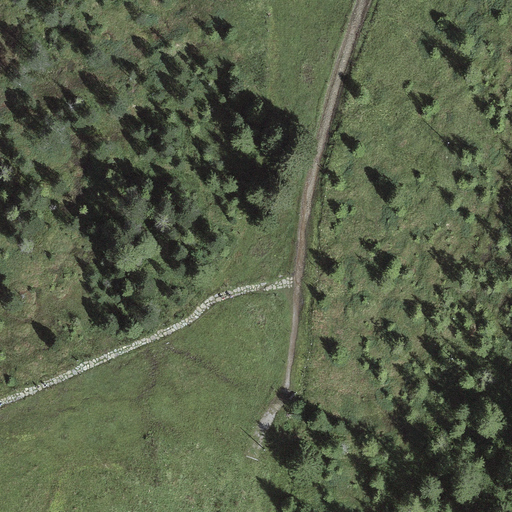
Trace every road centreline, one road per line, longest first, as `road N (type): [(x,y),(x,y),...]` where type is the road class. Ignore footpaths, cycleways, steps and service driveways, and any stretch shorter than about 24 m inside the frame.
road 1 (track): [(363,0),(331,91),(298,283)]
road 2 (track): [(298,283),(284,388),(260,461),(262,511)]
